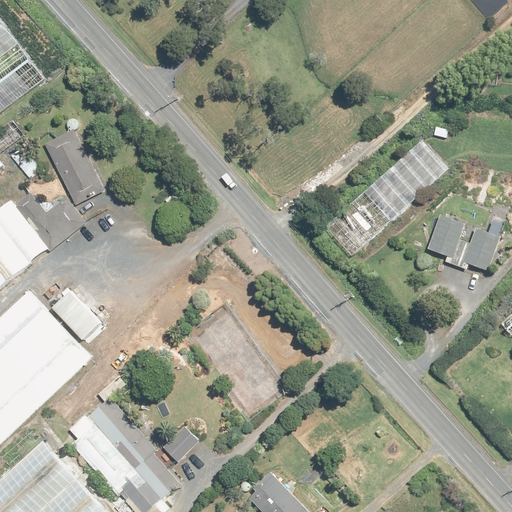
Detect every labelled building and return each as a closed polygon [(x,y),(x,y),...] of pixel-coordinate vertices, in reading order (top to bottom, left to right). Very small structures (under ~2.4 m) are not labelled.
[(508,4),(504,0),(469,0),(488,21),(508,4)] [(0,109),(48,71),(0,11),(0,109)] [(14,118),(0,127),(0,148),(24,131),(14,118)] [(77,126),(47,141),(77,202),(106,188),(77,126)] [(448,162),(421,134),(323,221),(349,251),(448,162)] [(31,136),(10,152),(36,184),(56,167),(31,136)] [(186,182),(166,201),(178,214),(198,194),(186,182)] [(33,192),(17,204),(51,248),(87,220),(66,195),(47,210),(33,192)] [(51,247),(12,197),(0,207),(0,220),(33,261),(51,247)] [(447,262),(469,270),(471,265),(490,272),(502,238),(476,229),(471,244),(461,240),(466,225),(442,216),(430,250),(449,257),(447,262)] [(0,280),(29,257),(0,221),(0,280)] [(24,281),(0,303),(0,428),(87,345),(24,281)] [(105,322),(71,286),(51,305),(86,341),(105,322)] [(511,314),(502,324),(511,334),(511,314)] [(77,432),(72,437),(118,491),(119,490),(139,511),(167,511),(165,509),(170,504),(162,495),(181,478),(155,450),(157,447),(108,396),(89,412),(87,410),(70,425),(77,432)] [(171,404),(163,404),(162,418),(170,418),(171,404)] [(38,426),(0,459),(0,511),(105,511),(111,507),(38,426)] [(273,471),(250,494),(267,511),(310,511),(312,510),(273,471)]
